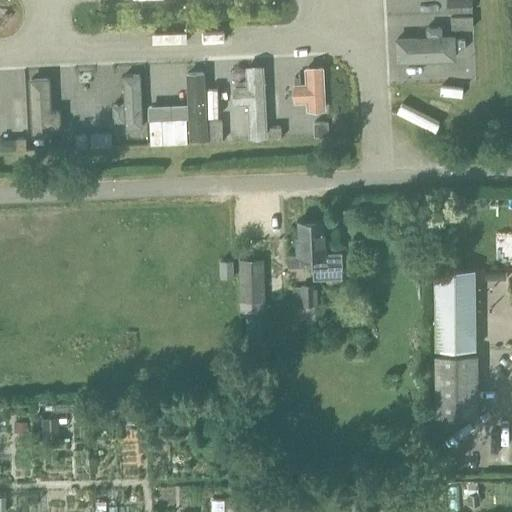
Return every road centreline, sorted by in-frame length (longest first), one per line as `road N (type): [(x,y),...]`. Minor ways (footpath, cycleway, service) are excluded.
road 1 (unclassified): [(0,196),(378,179)]
road 2 (unclassified): [(49,52),(371,39)]
road 3 (unclassified): [(371,39),(378,179)]
road 4 (unclassified): [(378,179),(511,175)]
